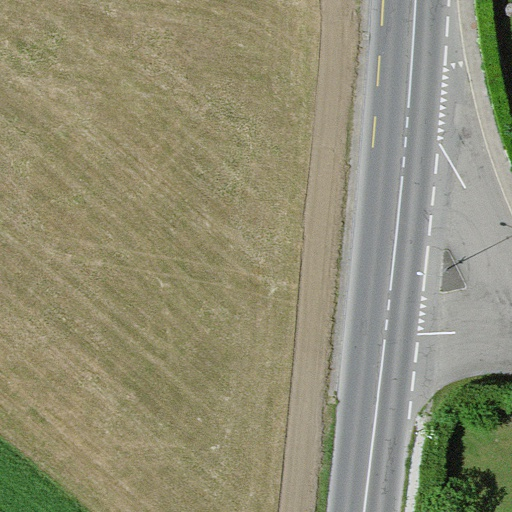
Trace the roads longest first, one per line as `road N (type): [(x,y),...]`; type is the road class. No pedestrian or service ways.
road 1 (tertiary): [(382,335),(410,89)]
road 2 (residential): [(410,89),(511,262)]
road 3 (tertiary): [(362,511),(382,335)]
road 4 (residential): [(382,335),(511,327)]
